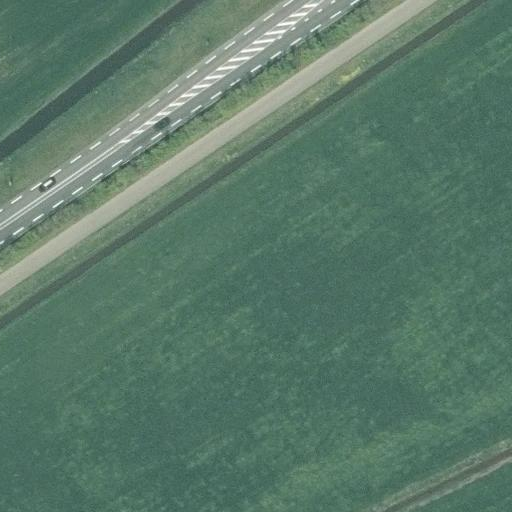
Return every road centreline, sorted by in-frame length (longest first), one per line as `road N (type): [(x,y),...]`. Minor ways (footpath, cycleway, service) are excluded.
road 1 (unclassified): [(0,291),(429,0)]
road 2 (primary): [(0,226),(328,0)]
